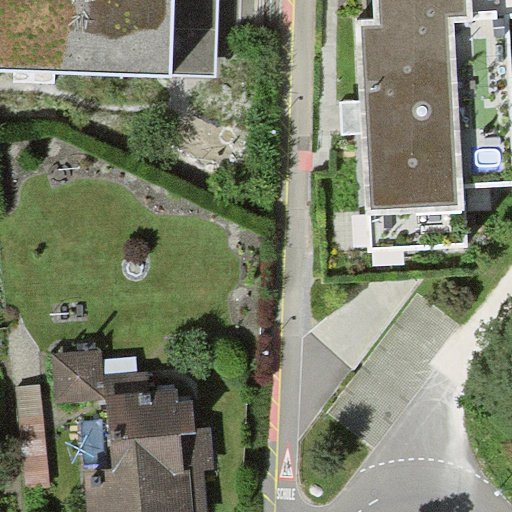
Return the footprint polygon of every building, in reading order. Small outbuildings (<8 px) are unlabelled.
[(0,0),(0,68),(173,72),(175,5),(174,0),(0,0)] [(511,0),(377,0),(379,19),(357,20),(371,248),(467,242),(463,188),(511,184),(511,60),(509,16),(511,15),(511,0)] [(179,13),(178,71),(220,72),(222,14),(179,13)] [(100,357),(56,359),(59,404),(102,402),(100,357)] [(109,482),(87,484),(89,511),(208,511),(198,393),(102,402),(109,482)]
